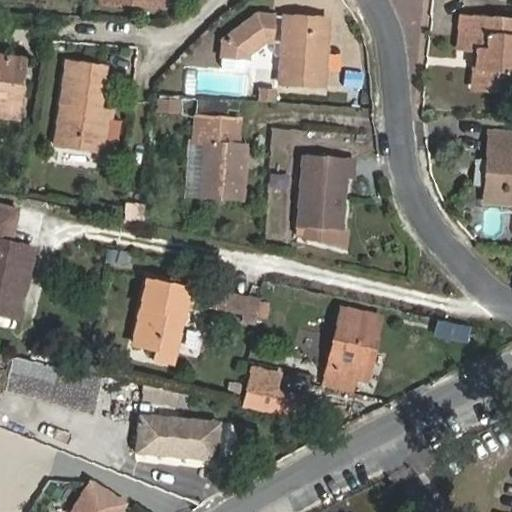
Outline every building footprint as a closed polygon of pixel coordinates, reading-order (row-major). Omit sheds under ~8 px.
[(274,18),(274,14),(254,13),(223,40),(222,54),(248,55),(249,51),(265,41),(282,42),(280,82),(326,85),(330,17),(284,15),(284,19),(274,18)] [(511,17),(462,14),(460,33),(465,33),(464,49),(479,50),(477,87),(511,89),(511,17)] [(0,119),(21,123),(29,63),(0,58),(0,119)] [(103,117),(104,108),(109,65),(70,60),(60,142),(109,149),(111,129),(113,119),(103,117)] [(182,113),(183,101),(161,99),(160,112),(182,113)] [(114,109),(104,108),(103,117),(113,119),(114,109)] [(203,142),(202,201),(245,202),(248,143),(239,143),(240,119),(197,118),(196,142),(203,142)] [(111,129),(109,149),(124,151),(127,131),(111,129)] [(303,131),(286,130),(286,143),(292,144),(293,137),(303,138),(303,131)] [(493,148),(511,149),(511,135),(494,134),(493,148)] [(511,200),(511,149),(493,148),(490,200),(511,200)] [(306,156),(301,227),(300,239),(349,254),(351,232),(344,231),(347,181),(354,181),(355,160),(306,156)] [(511,210),(511,200),(490,200),(489,209),(511,210)] [(14,284),(24,244),(13,241),(21,209),(0,203),(0,308),(16,312),(23,286),(14,284)] [(33,247),(24,244),(14,284),(23,286),(33,247)] [(151,277),(137,343),(158,348),(156,360),(176,364),(192,286),(151,277)] [(257,323),(261,302),(230,295),(228,308),(244,311),(242,320),(257,323)] [(368,378),(383,313),(344,304),(326,379),(353,386),(356,375),(368,378)] [(280,373),(253,367),(245,403),(273,409),(280,373)] [(221,463),(226,424),(145,414),(140,454),(221,463)] [(121,511),(128,502),(97,482),(78,511),(121,511)]
